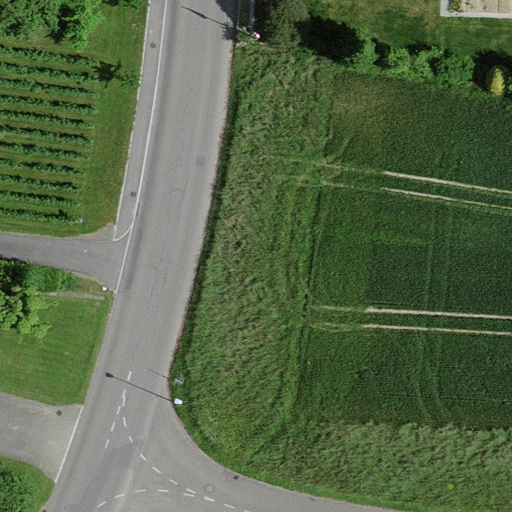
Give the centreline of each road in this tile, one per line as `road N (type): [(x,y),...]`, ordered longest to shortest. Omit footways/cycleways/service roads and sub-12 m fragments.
road 1 (tertiary): [(102,467),(174,206),(200,0)]
road 2 (residential): [(102,467),(287,511)]
